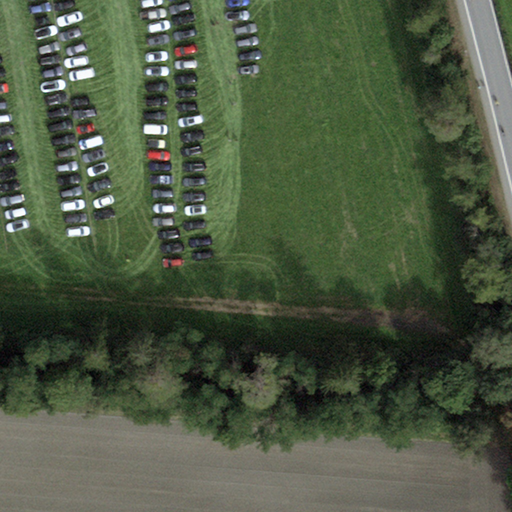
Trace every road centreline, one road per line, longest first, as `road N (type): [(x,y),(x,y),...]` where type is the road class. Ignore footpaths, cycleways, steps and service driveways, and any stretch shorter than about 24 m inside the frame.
road 1 (track): [(0,320),(511,375)]
road 2 (tertiary): [(511,143),(476,0)]
